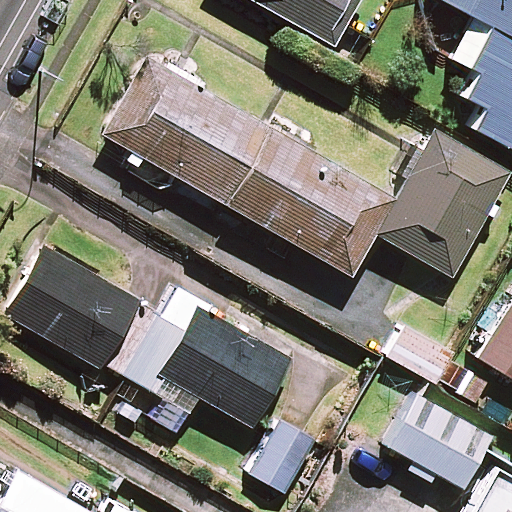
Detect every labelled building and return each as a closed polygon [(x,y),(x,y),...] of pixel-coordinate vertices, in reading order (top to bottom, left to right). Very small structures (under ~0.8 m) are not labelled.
[(250,0),(331,45),(356,0),(250,0)] [(511,2),(508,0),(439,0),(470,17),(448,56),(473,70),(459,94),(481,106),(470,126),(509,148),(511,142),(511,2)] [(391,196),(144,55),(99,133),(347,275),(371,233),(449,277),(508,174),(429,129),(391,196)] [(135,300),(43,247),(4,314),(96,367),(135,300)] [(287,360),(174,294),(162,316),(143,305),(107,365),(185,411),(195,395),(248,426),(287,360)] [(511,295),(473,354),(511,379),(511,295)] [(448,351),(398,325),(382,355),(432,381),(448,351)] [(487,381),(448,358),(434,382),(473,405),(487,381)] [(424,399),(395,452),(408,460),(404,469),(428,482),(433,473),(459,488),(488,435),(424,399)] [(311,440),(277,421),(249,474),(282,492),(311,440)] [(86,511),(4,464),(0,470),(0,511),(86,511)]
